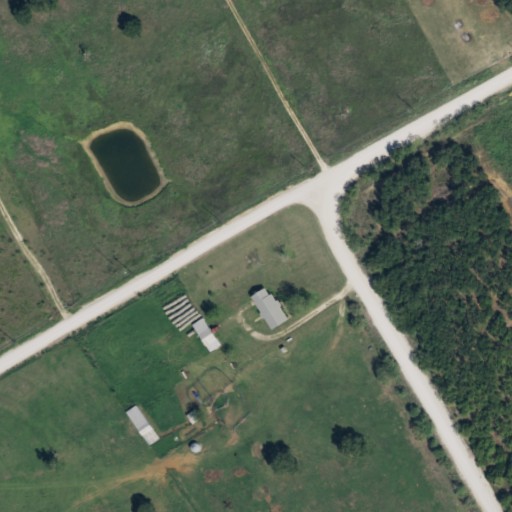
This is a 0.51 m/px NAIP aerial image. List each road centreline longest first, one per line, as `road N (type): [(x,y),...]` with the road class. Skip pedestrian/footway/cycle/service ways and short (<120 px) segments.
road 1 (residential): [(0,367),(511,76)]
road 2 (residential): [(367,159),(344,185),(344,238),(498,511)]
